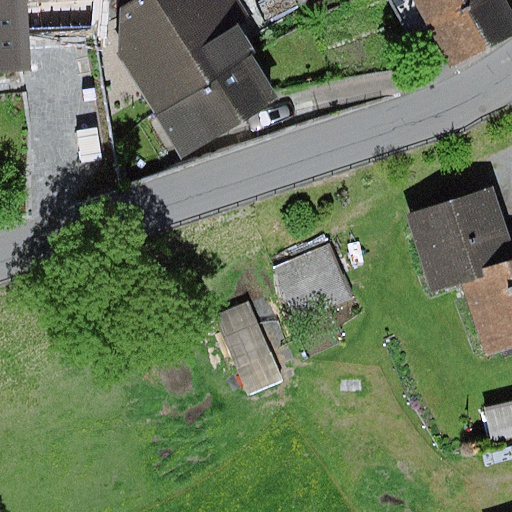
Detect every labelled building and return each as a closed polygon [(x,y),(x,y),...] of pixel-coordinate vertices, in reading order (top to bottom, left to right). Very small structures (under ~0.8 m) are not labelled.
[(0,0),(0,75),(29,75),(28,39),(105,37),(107,0),(0,0)] [(236,0),(135,0),(118,11),(117,56),(154,116),(252,55),(232,23),(246,14),(236,0)] [(416,0),(451,65),(511,32),(511,28),(496,0),(416,0)] [(278,98),(252,55),(154,116),(181,158),(278,98)] [(511,250),(493,190),(408,216),(432,293),(462,283),(486,356),(511,348),(511,250)] [(327,246),(270,270),(292,322),(349,298),(327,246)] [(248,303),(217,316),(250,394),(281,381),(248,303)] [(511,403),(485,410),(492,440),(511,434),(511,403)]
